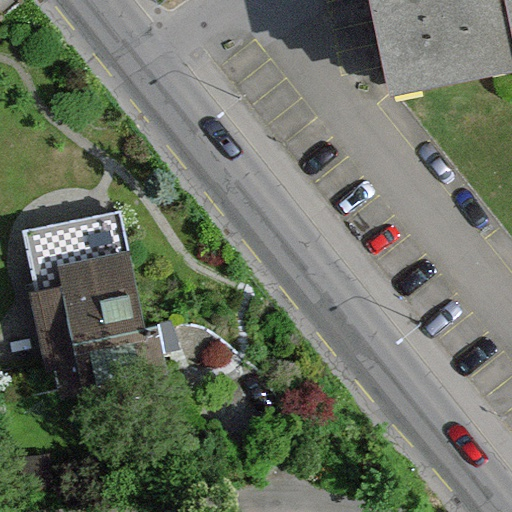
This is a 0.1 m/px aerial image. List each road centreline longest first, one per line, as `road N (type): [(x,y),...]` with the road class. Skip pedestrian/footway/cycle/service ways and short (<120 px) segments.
road 1 (tertiary): [(511,507),(102,0)]
road 2 (residential): [(194,511),(299,499),(355,511)]
